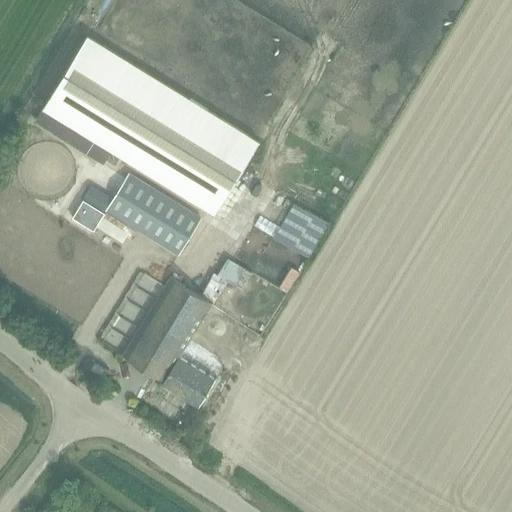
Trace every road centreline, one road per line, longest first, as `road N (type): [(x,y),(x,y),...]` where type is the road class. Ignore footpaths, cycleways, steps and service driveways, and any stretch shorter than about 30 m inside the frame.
road 1 (unclassified): [(85,411),(242,511)]
road 2 (unknown): [(85,411),(99,341),(144,237)]
road 3 (residential): [(3,511),(85,411)]
